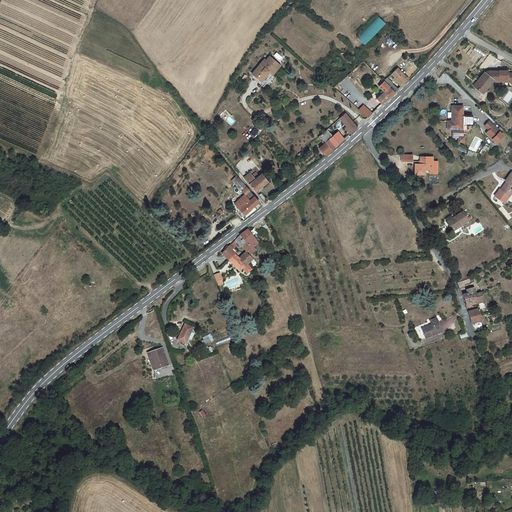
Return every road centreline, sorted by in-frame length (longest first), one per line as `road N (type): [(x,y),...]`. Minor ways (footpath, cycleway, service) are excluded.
road 1 (secondary): [(362,131),(50,375),(0,438)]
road 2 (unclassified): [(362,131),(457,283),(474,340)]
road 3 (secondary): [(461,31),(362,131)]
